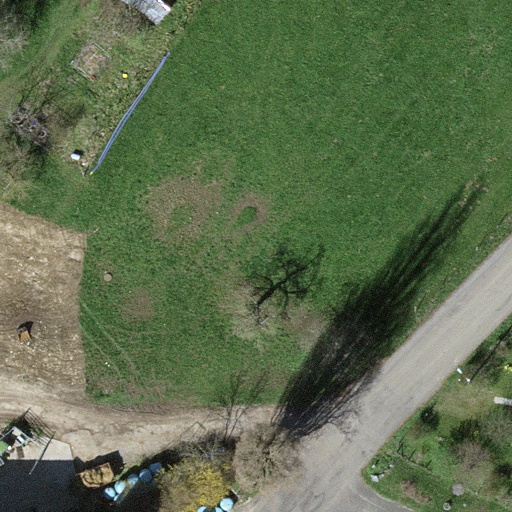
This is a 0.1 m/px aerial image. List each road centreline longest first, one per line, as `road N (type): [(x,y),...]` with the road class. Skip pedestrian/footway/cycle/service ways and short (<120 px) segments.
road 1 (track): [(341,457),(237,429),(0,407)]
road 2 (tertiary): [(511,281),(291,511)]
